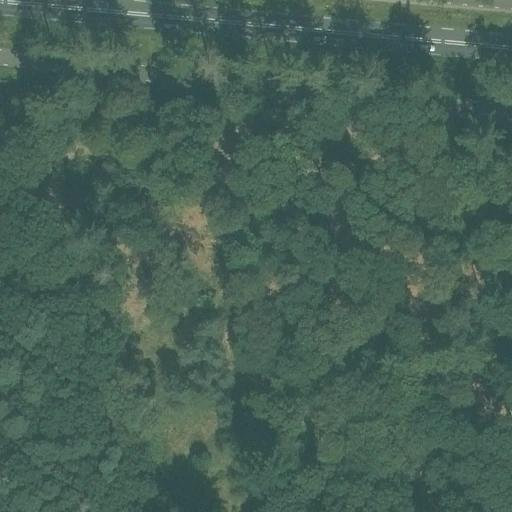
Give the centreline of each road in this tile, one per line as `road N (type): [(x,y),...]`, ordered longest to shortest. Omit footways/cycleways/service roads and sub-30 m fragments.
road 1 (unclassified): [(0,58),(511,106)]
road 2 (primary): [(511,49),(0,6)]
